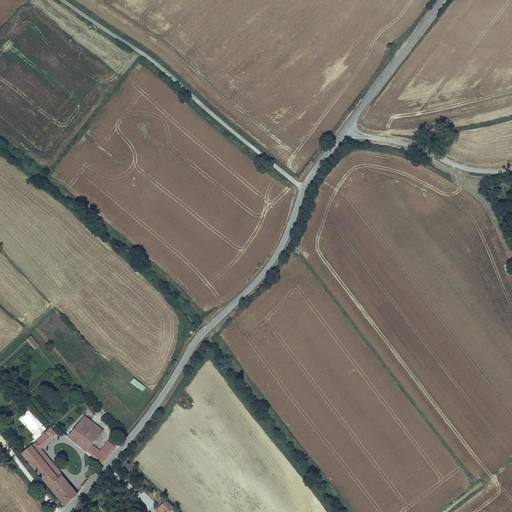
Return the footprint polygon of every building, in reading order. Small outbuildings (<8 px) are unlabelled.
[(30,335),(26,339),(34,348),(39,345),(30,335)] [(133,377),(130,382),(142,391),(146,387),(133,377)] [(87,443),(94,434),(83,426),(86,422),(78,416),(60,432),(97,462),(110,446),(104,440),(96,450),(87,443)] [(86,422),(83,426),(94,434),(97,430),(86,422)] [(72,492),(56,473),(53,476),(33,451),(36,448),(52,434),(47,429),(41,434),(39,433),(36,436),(37,438),(20,453),(45,484),(60,502),(72,492)] [(36,448),(33,451),(53,476),(56,473),(36,448)] [(169,511),(170,511),(174,507),(165,499),(156,508),(159,511),(169,511)]
